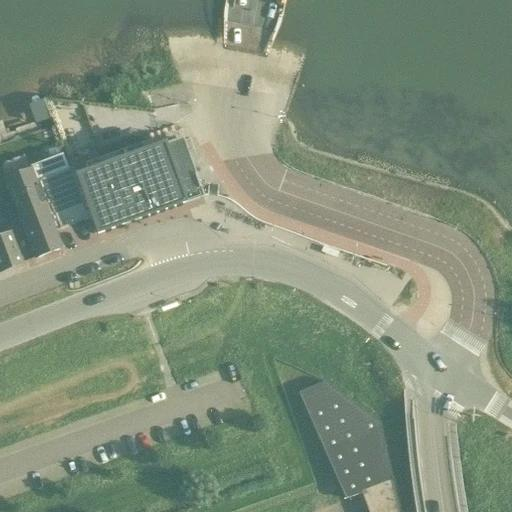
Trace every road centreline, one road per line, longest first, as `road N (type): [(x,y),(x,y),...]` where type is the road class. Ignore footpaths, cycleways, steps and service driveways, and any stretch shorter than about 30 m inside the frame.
road 1 (primary): [(443,366),(468,331),(473,297),(463,265),(268,186),(233,130),(224,67)]
road 2 (secondary): [(192,267),(246,264),(314,283),(443,366)]
road 3 (residential): [(0,293),(147,238),(174,238),(192,267)]
road 4 (secondary): [(0,335),(192,267)]
road 5 (primary): [(440,511),(429,409),(443,366)]
